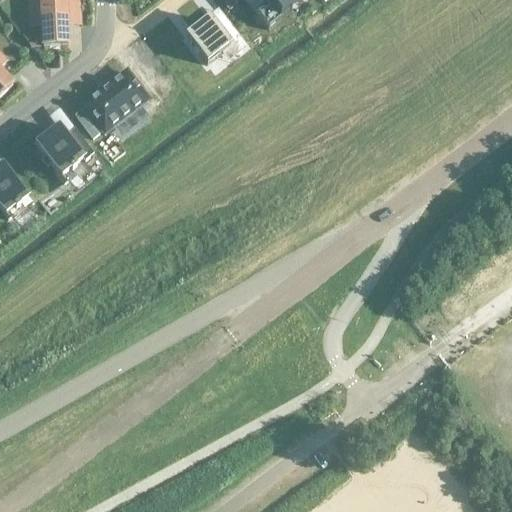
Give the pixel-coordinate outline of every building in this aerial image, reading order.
[(41,28),(42,51),(67,49),(66,21),(79,21),(77,0),(34,0),(36,28),(41,28)] [(241,0),(266,32),(289,14),(278,0),(241,0)] [(198,57),(206,68),(229,50),(209,24),(187,42),(198,57)] [(0,99),(12,88),(0,76),(0,99)] [(85,112),(75,120),(92,141),(102,134),(104,137),(147,104),(126,76),(83,109),(85,112)] [(55,122),(69,112),(62,102),(48,112),(55,122)] [(55,130),(33,146),(63,185),(85,169),(55,130)] [(74,131),(63,139),(82,165),(94,156),(74,131)] [(15,178),(7,167),(1,171),(10,182),(15,178)] [(0,214),(7,223),(28,207),(0,169),(0,214)]
